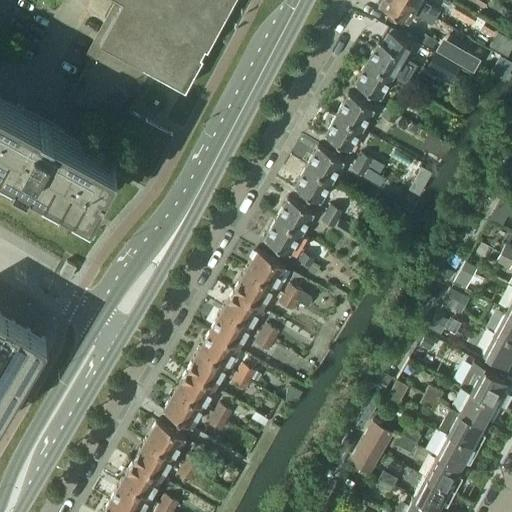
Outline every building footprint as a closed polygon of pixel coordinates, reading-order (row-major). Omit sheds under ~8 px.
[(117,169),(144,184),(171,133),(127,109),(149,68),(174,81),(184,86),(202,54),(199,53),(204,45),(206,46),(231,0),(120,0),(68,96),(137,134),(117,169)] [(412,12),(431,24),(435,17),(406,0),(378,0),(376,3),(406,21),(412,12)] [(406,0),(435,17),(439,10),(422,0),(406,0)] [(452,11),(472,23),(476,15),(456,3),(452,11)] [(489,45),(506,55),(511,45),(511,39),(497,31),(489,45)] [(365,61),(390,75),(403,55),(378,40),(365,61)] [(426,67),(450,80),(458,66),(434,53),(426,67)] [(353,82),(378,96),(390,75),(365,61),(353,82)] [(335,113),(360,127),(372,106),(347,92),(335,113)] [(0,158),(10,164),(11,165),(37,116),(20,107),(20,108),(0,96),(0,158)] [(389,110),(399,116),(404,107),(394,102),(389,110)] [(385,118),(395,124),(399,116),(389,110),(385,118)] [(323,133),(348,148),(360,127),(335,113),(323,133)] [(10,164),(7,169),(23,178),(26,173),(25,172),(51,124),(37,116),(11,165),(10,164)] [(51,124),(25,172),(26,173),(87,206),(112,158),(64,132),(64,131),(51,124)] [(305,165),(330,179),(342,158),(317,144),(305,165)] [(359,161),(369,167),(374,159),(364,153),(359,161)] [(354,170),(365,176),(369,167),(359,161),(354,170)] [(405,178),(424,189),(434,172),(416,161),(405,178)] [(293,185),(317,200),(330,179),(305,165),(293,185)] [(274,216),(299,231),(311,210),(287,196),(274,216)] [(329,213),(339,219),(344,211),(333,205),(329,213)] [(324,221),(334,227),(339,219),(329,213),(324,221)] [(262,237),(287,252),(299,231),(274,216),(262,237)] [(334,228),(354,240),(360,231),(340,219),(334,228)] [(500,251),(511,257),(511,246),(504,242),(500,251)] [(244,269),(272,285),(284,265),(256,248),(244,269)] [(495,259),(509,266),(511,259),(511,257),(500,251),(495,259)] [(301,261),(311,267),(316,259),(306,253),(301,261)] [(456,274),(468,281),(476,266),(464,259),(456,274)] [(59,273),(68,279),(76,266),(66,261),(59,273)] [(232,289),(260,305),(272,285),(244,269),(232,289)] [(283,292),(296,299),(301,290),(289,282),(283,292)] [(477,293),(490,300),(495,292),(481,285),(477,293)] [(441,300),(450,305),(458,291),(449,286),(441,300)] [(221,309),(249,325),(260,305),(232,289),(221,309)] [(278,301),(290,308),(296,299),(283,292),(278,301)] [(511,311),(505,308),(493,329),(511,339),(511,311)] [(209,328),(237,345),(249,325),(221,309),(209,328)] [(0,414),(45,339),(0,312),(0,414)] [(427,326),(439,332),(447,318),(435,312),(427,326)] [(260,332),(272,339),(278,330),(265,322),(260,332)] [(197,348),(225,365),(237,345),(209,328),(197,348)] [(481,351),(506,364),(510,356),(511,357),(511,339),(493,329),(481,351)] [(254,341),(267,348),(272,339),(260,332),(254,341)] [(186,368),(214,385),(225,365),(197,348),(186,368)] [(442,358),(456,365),(460,356),(447,349),(442,358)] [(459,384),(469,389),(499,405),(506,391),(501,388),(505,380),(481,368),(483,364),(473,359),(459,384)] [(237,371),(249,379),(254,369),(242,362),(237,371)] [(174,388),(202,405),(214,385),(186,368),(174,388)] [(231,381),(244,388),(249,379),(237,371),(231,381)] [(423,392),(437,400),(442,391),(428,384),(423,392)] [(162,409),(190,425),(202,405),(174,388),(162,409)] [(469,389),(457,410),(482,423),(486,416),(491,419),(499,405),(469,389)] [(419,401),(433,408),(437,400),(423,392),(419,401)] [(213,411),(226,419),(231,409),(219,402),(213,411)] [(449,406),(437,427),(476,448),(484,434),(478,431),(482,423),(457,410),(449,406)] [(208,421),(220,428),(226,419),(213,411),(208,421)] [(144,440),(171,456),(183,436),(156,420),(144,440)] [(392,431),(373,420),(361,440),(375,448),(380,451),(381,450),(376,447),(387,428),(392,431)] [(435,452),(435,453),(459,466),(463,459),(469,462),(476,448),(437,427),(435,426),(425,446),(435,452)] [(401,435),(414,442),(419,434),(405,427),(401,435)] [(396,443),(410,450),(414,442),(401,435),(396,443)] [(132,460),(160,476),(171,456),(144,440),(132,460)] [(375,448),(361,440),(349,459),(368,471),(369,470),(364,467),(375,448)] [(435,453),(423,474),(453,490),(461,476),(455,473),(459,466),(435,453)] [(183,463),(195,470),(201,461),(188,454),(183,463)] [(120,480),(148,496),(160,476),(132,460),(120,480)] [(177,472),(190,480),(195,470),(183,463),(177,472)] [(423,474),(412,495),(436,509),(440,501),(446,504),(453,490),(423,474)] [(373,486),(387,493),(392,484),(378,477),(373,486)] [(108,500),(129,511),(138,511),(148,496),(120,480),(108,500)] [(159,503),(172,510),(177,501),(165,494),(159,503)] [(412,495),(402,511),(434,511),(436,509),(412,495)] [(100,511),(129,511),(108,500),(100,511)] [(153,511),(170,511),(172,510),(159,503),(153,511)]
